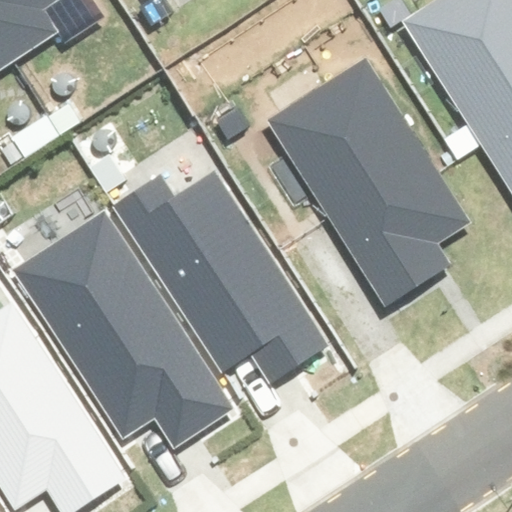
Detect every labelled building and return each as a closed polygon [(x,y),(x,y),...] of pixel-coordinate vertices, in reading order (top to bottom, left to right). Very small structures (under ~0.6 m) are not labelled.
[(0,0),(0,55),(8,68),(55,38),(38,11),(55,0),(0,0)] [(511,0),(450,0),(410,26),(511,184),(511,0)] [(479,228),(376,66),(276,129),(396,319),(457,280),(439,253),(479,228)] [(173,192),(124,223),(239,404),(323,351),(224,196),(190,218),(173,192)] [(239,404),(124,223),(28,283),(124,434),(158,413),(177,443),(239,404)] [(0,468),(27,511),(52,511),(119,470),(20,315),(0,327),(0,468)] [(0,511),(27,511),(0,468),(0,511)]
